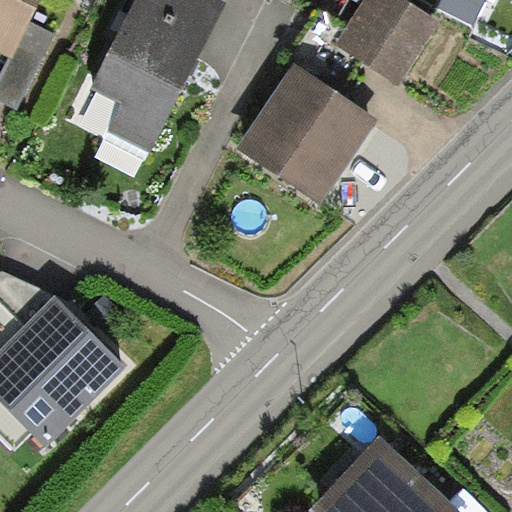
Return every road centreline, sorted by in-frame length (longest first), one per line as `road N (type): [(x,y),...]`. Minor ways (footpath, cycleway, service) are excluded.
road 1 (tertiary): [(511,119),(279,351)]
road 2 (residential): [(0,200),(153,263),(279,351)]
road 3 (tertiary): [(279,351),(121,511)]
